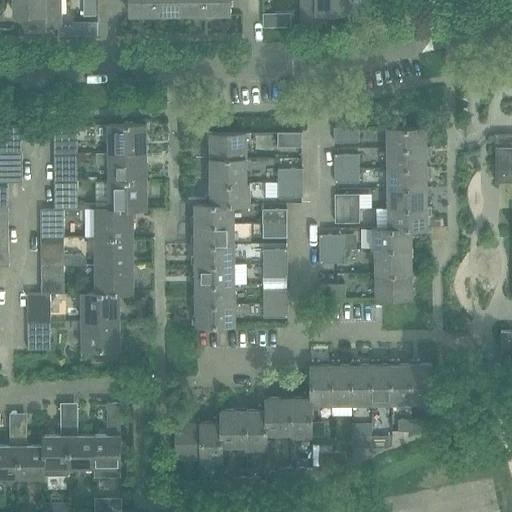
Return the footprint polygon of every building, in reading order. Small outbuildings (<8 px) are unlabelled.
[(60,0),(14,0),(15,15),(31,15),(31,28),(61,27),(60,0)] [(130,0),(131,15),(147,15),(147,20),(156,20),(156,0),(130,0)] [(165,20),(165,14),(181,14),(180,0),(156,0),(156,20),(165,20)] [(205,19),(205,0),(180,0),(181,14),(196,14),(196,20),(205,19)] [(205,0),(205,19),(214,19),(214,14),(231,14),(230,0),(205,0)] [(302,0),(302,27),(333,26),(332,14),(348,14),(348,0),(302,0)] [(495,120),(511,119),(511,78),(495,79),(495,120)] [(54,124),(55,154),(78,153),(77,124),(54,124)] [(109,124),(109,153),(147,153),(147,124),(109,124)] [(0,125),(0,154),(22,154),(22,125),(0,125)] [(335,128),(335,142),(359,142),(359,127),(335,128)] [(388,127),(388,148),(427,148),(427,127),(388,127)] [(303,132),(278,133),(278,147),(303,147),(303,132)] [(211,133),(211,158),(247,158),(247,133),(211,133)] [(511,134),(495,135),(495,146),(496,146),(496,182),(511,181),(511,331),(501,331),(501,363),(511,362),(511,134)] [(388,148),(388,168),(427,168),(427,148),(388,148)] [(55,154),(55,182),(78,182),(78,153),(55,154)] [(109,164),(109,182),(147,181),(147,153),(109,153),(98,153),(98,164),(109,164)] [(0,154),(0,182),(8,182),(22,182),(22,154),(0,154)] [(335,154),(335,168),(360,168),(360,154),(335,154)] [(211,158),(211,183),(247,183),(247,158),(211,158)] [(279,169),(279,183),(303,183),(303,168),(279,169)] [(360,168),(335,168),(335,182),(361,182),(360,168)] [(388,168),(389,188),(427,188),(427,168),(388,168)] [(109,182),(109,209),(148,209),(147,181),(109,182)] [(0,209),(8,210),(8,182),(0,182),(0,209)] [(55,182),(56,208),(56,209),(63,209),(63,210),(79,210),(78,182),(55,182)] [(211,183),(212,204),(234,204),(250,204),(250,183),(247,183),(211,183)] [(303,183),(279,183),(279,197),(303,197),(303,183)] [(389,188),(389,207),(427,207),(427,188),(389,188)] [(335,194),(336,209),(360,208),(360,194),(335,194)] [(196,204),(196,225),(234,225),(234,204),(212,204),(196,204)] [(389,207),(389,228),(412,228),(428,228),(427,207),(389,207)] [(40,209),(41,238),(64,238),(63,210),(63,209),(56,209),(56,208),(40,209)] [(360,208),(336,209),(336,223),(361,222),(360,208)] [(0,209),(0,238),(9,239),(8,210),(0,209)] [(96,209),(96,238),(134,237),(133,209),(96,209)] [(263,209),(263,224),(288,224),(287,209),(263,209)] [(288,224),(263,224),(264,238),(288,237),(288,224)] [(196,225),(196,245),(234,244),(234,225),(196,225)] [(374,249),(377,249),(412,249),(412,228),(389,228),(374,228),(374,249)] [(320,235),(320,250),(344,249),(344,234),(320,235)] [(96,238),(97,266),(134,265),(134,237),(96,238)] [(0,238),(0,266),(9,266),(9,239),(0,238)] [(41,238),(41,266),(64,265),(87,265),(87,260),(81,255),(64,255),(64,238),(41,238)] [(196,245),(196,265),(234,265),(234,244),(196,245)] [(264,249),(264,264),(288,264),(288,249),(264,249)] [(344,249),(320,250),(320,263),(344,263),(344,249)] [(377,249),(377,272),(412,272),(412,249),(377,249)] [(288,264),(264,264),(264,277),(288,277),(288,264)] [(41,266),(41,293),(42,294),(50,293),(50,294),(65,294),(64,265),(41,266)] [(97,293),(120,293),(134,293),(134,265),(97,266),(97,293)] [(196,265),(196,285),(235,285),(234,265),(196,265)] [(412,272),(377,272),(377,298),(412,298),(412,272)] [(320,285),(320,299),(345,299),(345,284),(320,285)] [(196,285),(196,305),(235,305),(235,285),(196,285)] [(264,289),(265,304),(288,304),(288,289),(264,289)] [(27,293),(28,322),(51,321),(50,294),(50,293),(42,294),(41,293),(27,293)] [(83,293),(83,321),(120,321),(120,293),(97,293),(83,293)] [(288,304),(265,304),(265,318),(289,317),(288,304)] [(235,305),(196,305),(196,325),(235,325),(235,305)] [(51,321),(28,322),(28,350),(51,349),(51,321)] [(120,321),(83,321),(83,349),(121,349),(120,321)] [(372,364),(352,365),(352,403),(372,403),(372,364)] [(392,364),(372,364),(372,403),(393,403),(392,364)] [(412,364),(392,364),(393,403),(412,403),(412,364)] [(432,364),(412,364),(412,403),(433,402),(432,364)] [(311,365),(312,397),(312,403),(332,403),(332,365),(311,365)] [(352,365),(332,365),(332,403),(352,403),(352,365)] [(267,397),(267,409),(267,433),(291,433),(291,397),(267,397)] [(312,397),(291,397),(291,433),(291,436),(312,436),(312,403),(312,397)] [(267,409),(247,410),(247,445),(247,448),(267,448),(267,433),(267,409)] [(222,410),(222,422),(222,446),(247,445),(247,410),(222,410)] [(413,432),(412,420),(399,420),(399,432),(413,432)] [(426,432),(426,420),(412,420),(413,432),(426,432)] [(44,435),(44,445),(45,445),(45,467),(46,467),(70,467),(70,422),(61,422),(62,435),(44,435)] [(78,422),(70,422),(70,467),(95,467),(95,435),(78,435),(78,422)] [(112,435),(95,435),(95,467),(121,467),(121,422),(112,422),(112,435)] [(177,458),(203,458),(202,422),(177,422),(177,458)] [(202,422),(203,458),(203,461),(223,461),(222,446),(222,422),(202,422)] [(0,445),(0,477),(19,478),(19,433),(10,433),(11,445),(0,445)] [(27,433),(19,433),(19,478),(46,478),(46,467),(45,467),(45,445),(44,445),(27,445),(27,433)] [(372,449),(372,436),(359,437),(359,449),(372,449)] [(386,436),(372,436),(372,449),(386,448),(386,436)] [(333,465),(333,453),(319,453),(319,465),(333,465)] [(347,453),(333,453),(333,465),(347,465),(347,453)] [(292,481),(292,468),(279,468),(278,481),(292,481)] [(306,468),(292,468),(292,481),(306,480),(306,468)] [(248,490),(248,478),(234,478),(234,490),(248,490)] [(261,478),(248,478),(248,490),(261,490),(261,478)] [(203,498),(203,486),(189,486),(189,499),(203,498)] [(216,486),(203,486),(203,498),(216,498),(216,486)]
